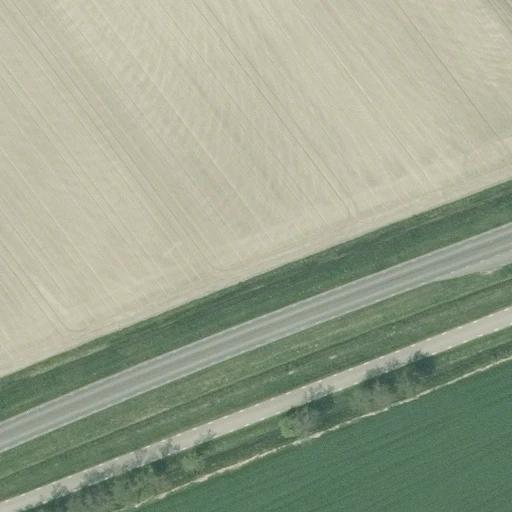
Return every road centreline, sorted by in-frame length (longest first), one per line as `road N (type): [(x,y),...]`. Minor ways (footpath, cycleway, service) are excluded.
road 1 (primary): [(0,435),(511,236)]
road 2 (unclassified): [(3,511),(511,317)]
